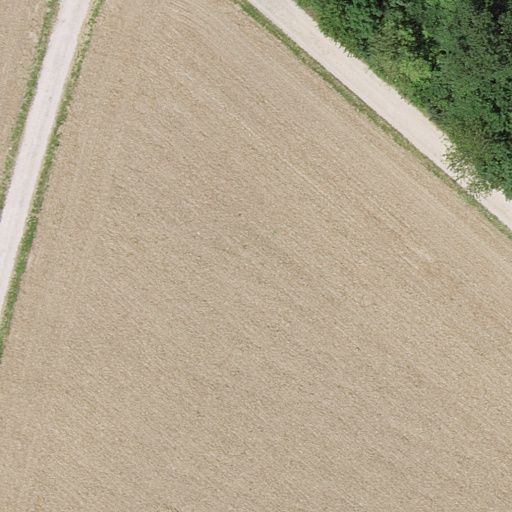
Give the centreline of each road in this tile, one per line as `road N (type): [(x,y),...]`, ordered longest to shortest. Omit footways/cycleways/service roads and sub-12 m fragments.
road 1 (track): [(261,0),(511,213)]
road 2 (track): [(71,0),(0,256)]
road 3 (motorway): [(197,511),(0,347)]
